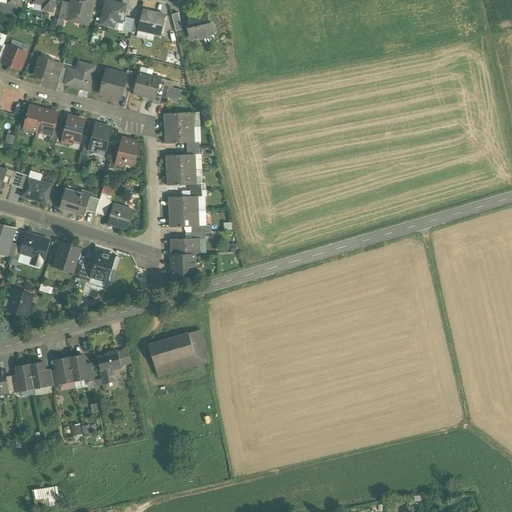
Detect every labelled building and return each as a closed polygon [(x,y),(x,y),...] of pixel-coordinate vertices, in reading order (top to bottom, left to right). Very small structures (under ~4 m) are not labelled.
[(55,0),(34,0),(34,3),(44,5),(43,10),(53,12),(55,0)] [(93,0),(72,0),(71,5),(69,16),(80,18),(78,24),(88,26),(93,0)] [(126,6),(106,1),(101,24),(110,26),(111,20),(122,23),(126,6)] [(69,4),(62,3),(58,19),(65,21),(69,4)] [(165,16),(143,11),(140,23),(138,31),(160,36),(165,16)] [(178,13),(171,15),(175,32),(182,30),(178,13)] [(198,16),(188,19),(190,29),(188,29),(190,39),(198,37),(198,40),(206,38),(206,35),(213,34),(211,24),(208,24),(206,16),(199,17),(198,16)] [(126,17),(122,31),(131,33),(132,32),(134,21),(134,20),(126,17)] [(140,23),(134,21),(132,32),(138,34),(138,31),(140,23)] [(26,52),(9,46),(3,63),(19,70),(26,52)] [(57,63),(40,58),(34,76),(51,81),(52,79),(57,63)] [(57,63),(52,79),(58,81),(63,67),(63,65),(57,63)] [(83,72),(69,68),(65,83),(64,84),(89,91),(95,67),(85,64),(83,72)] [(68,69),(63,67),(58,81),(65,83),(68,69)] [(126,76),(106,71),(101,93),(120,99),(124,87),(126,76)] [(159,78),(140,73),(134,94),(154,99),(158,82),(159,78)] [(132,78),(126,76),(124,87),(129,88),(132,78)] [(164,83),(158,82),(154,99),(152,104),(158,105),(160,99),(163,86),(164,83)] [(170,87),(163,86),(160,99),(166,101),(167,99),(170,87)] [(179,90),(170,87),(167,99),(176,101),(179,90)] [(44,110),(30,107),(27,118),(24,128),(25,129),(38,132),(44,110)] [(57,114),(44,110),(38,132),(51,135),(52,135),(54,125),(57,114)] [(193,113),(164,114),(164,129),(193,128),(193,113)] [(21,117),(17,133),(23,135),(25,129),(24,128),(27,118),(21,117)] [(84,121),(69,117),(66,128),(63,142),(70,143),(73,140),(79,142),(84,121)] [(60,127),(54,125),(52,135),(51,135),(50,142),(56,144),(60,127)] [(111,129),(96,125),(92,138),(90,149),(96,151),(100,147),(106,149),(111,129)] [(66,128),(60,127),(56,144),(62,146),(63,142),(66,128)] [(193,128),(164,129),(165,144),(186,143),(194,143),(194,142),(193,128)] [(92,138),(86,136),(82,153),(88,155),(90,149),(92,138)] [(119,152),(116,163),(117,163),(123,165),(127,162),(133,163),(135,156),(137,156),(138,152),(136,150),(138,143),(123,139),(119,152)] [(113,150),(109,168),(115,170),(117,163),(116,163),(119,152),(113,150)] [(187,155),(166,156),(167,171),(196,170),(195,155),(187,155)] [(16,172),(7,170),(6,172),(2,183),(12,186),(16,172)] [(196,170),(167,171),(167,186),(188,185),(196,185),(196,184),(196,170)] [(29,176),(16,172),(12,186),(25,190),(28,177),(29,176)] [(52,185),(28,177),(25,190),(22,197),(46,205),(52,185)] [(81,193),(66,188),(60,209),(84,216),(86,211),(90,197),(91,193),(82,190),(81,193)] [(112,197),(101,194),(99,200),(95,213),(106,216),(112,197)] [(99,200),(90,197),(86,211),(95,213),(99,200)] [(189,197),(168,198),(169,213),(198,212),(197,197),(189,197)] [(133,211),(114,205),(108,224),(128,230),(133,211)] [(198,212),(169,213),(170,228),(191,227),(199,227),(199,226),(198,212)] [(15,230),(0,225),(0,250),(8,253),(11,242),(15,230)] [(49,241),(26,234),(22,246),(20,253),(21,253),(34,257),(32,264),(41,267),(43,260),(49,241)] [(191,239),(170,240),(171,255),(195,254),(200,254),(199,239),(199,238),(191,239)] [(16,244),(11,242),(8,253),(7,256),(12,258),(16,244)] [(81,249),(61,242),(53,267),(74,273),(81,249)] [(22,246),(16,244),(12,258),(12,259),(19,261),(21,253),(20,253),(22,246)] [(115,257),(98,252),(96,260),(93,271),(91,277),(107,282),(115,257)] [(195,254),(171,255),(172,278),(184,277),(183,273),(195,273),(195,268),(195,263),(195,254)] [(96,260),(85,256),(82,268),(93,271),(96,260)] [(93,271),(82,268),(79,278),(90,282),(91,277),(93,271)] [(32,295),(15,289),(9,310),(26,316),(32,295)] [(200,331),(148,345),(158,376),(209,362),(200,331)] [(117,351),(107,354),(107,355),(98,357),(101,370),(112,367),(112,369),(120,367),(117,351)] [(84,356),(70,358),(74,381),(87,378),(88,378),(85,365),(84,356)] [(70,358),(55,361),(57,370),(59,383),(60,383),(74,381),(70,358)] [(44,363),(30,365),(34,388),(48,385),(45,371),(44,363)] [(91,363),(85,365),(88,378),(87,378),(88,382),(94,380),(91,363)] [(30,365),(16,367),(18,376),(20,390),(34,388),(30,365)] [(112,367),(101,370),(104,384),(115,382),(112,369),(112,367)] [(51,370),(45,371),(48,385),(53,384),(51,371),(51,370)] [(57,370),(51,371),(53,384),(54,388),(60,386),(60,383),(59,383),(57,370)] [(11,376),(6,377),(8,392),(7,392),(7,395),(14,394),(14,391),(12,377),(11,376)] [(18,376),(12,377),(14,391),(20,390),(18,376)] [(92,432),(89,422),(72,426),(75,436),(92,432)] [(33,489),(35,506),(60,502),(58,485),(33,489)]
